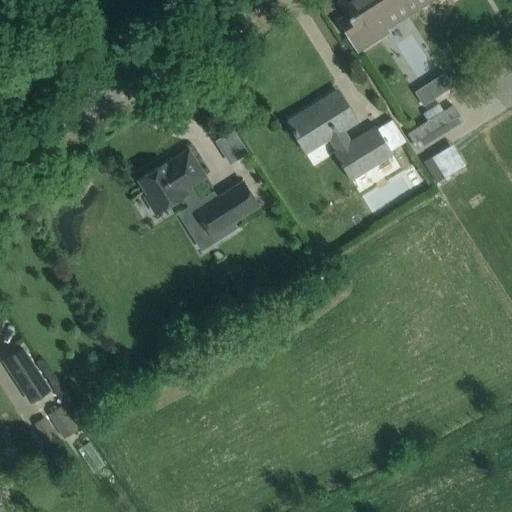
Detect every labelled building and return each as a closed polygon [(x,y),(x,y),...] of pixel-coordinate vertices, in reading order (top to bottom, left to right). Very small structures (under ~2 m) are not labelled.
[(338,0),(347,13),(337,19),(358,51),(387,32),(385,29),(430,0),(338,0)] [(423,85),(413,91),(422,105),(432,99),(423,85)] [(337,91),(336,92),(338,95),(312,112),(312,113),(305,118),(302,113),(287,122),(305,151),(329,136),(337,149),(333,153),(349,180),(392,153),(375,126),(348,143),(340,130),(355,120),(337,91)] [(416,148),(461,120),(452,105),(442,111),(438,104),(422,113),(427,120),(407,133),(416,148)] [(138,179),(147,194),(144,196),(154,213),(182,195),(179,191),(203,176),(187,151),(164,165),(162,164),(138,179)] [(430,161),(422,165),(435,187),(443,181),(430,161)] [(469,169),(445,186),(454,198),(477,181),(469,169)] [(242,181),(225,192),(195,211),(210,235),(257,205),(242,181)] [(339,191),(326,195),(329,208),(343,204),(339,191)] [(210,320),(202,324),(207,333),(215,329),(210,320)] [(23,346),(1,361),(29,403),(51,389),(23,346)] [(61,405),(48,414),(63,438),(76,429),(61,405)] [(44,418),(31,427),(37,434),(42,430),(53,444),(59,440),(44,418)]
